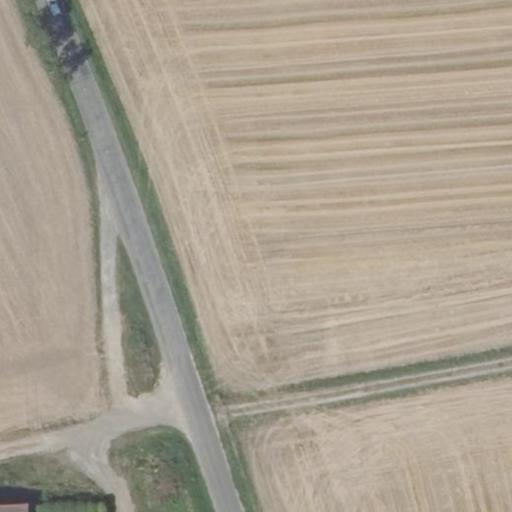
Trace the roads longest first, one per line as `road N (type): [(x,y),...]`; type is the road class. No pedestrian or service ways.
road 1 (tertiary): [(46,0),(108,151),(228,511)]
road 2 (track): [(511,363),(120,423),(78,443),(0,461)]
road 3 (track): [(120,423),(111,377),(107,209),(120,186)]
